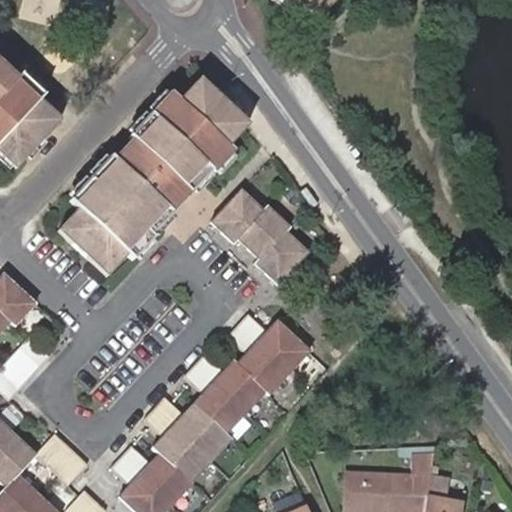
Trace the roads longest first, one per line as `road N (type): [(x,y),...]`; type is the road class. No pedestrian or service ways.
road 1 (residential): [(511,418),(214,18)]
road 2 (residential): [(98,337),(177,261),(226,306),(98,441),(45,392)]
road 3 (residential): [(0,232),(181,29)]
road 4 (residential): [(0,233),(98,337)]
